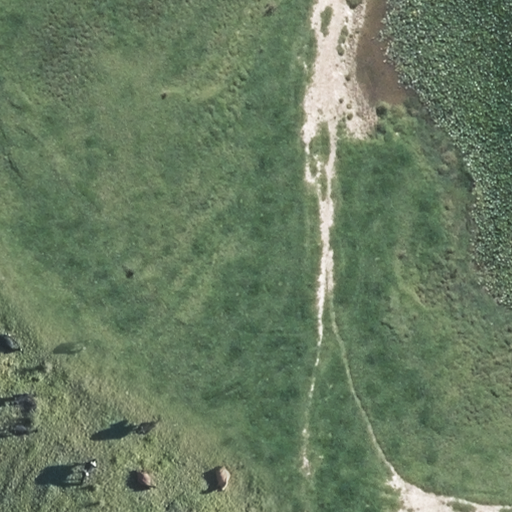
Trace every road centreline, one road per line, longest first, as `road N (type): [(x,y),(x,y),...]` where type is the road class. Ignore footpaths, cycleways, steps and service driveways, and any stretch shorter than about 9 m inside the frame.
road 1 (track): [(351,0),(322,59),(328,331),(298,511)]
road 2 (track): [(306,474),(140,437),(76,397),(0,321)]
